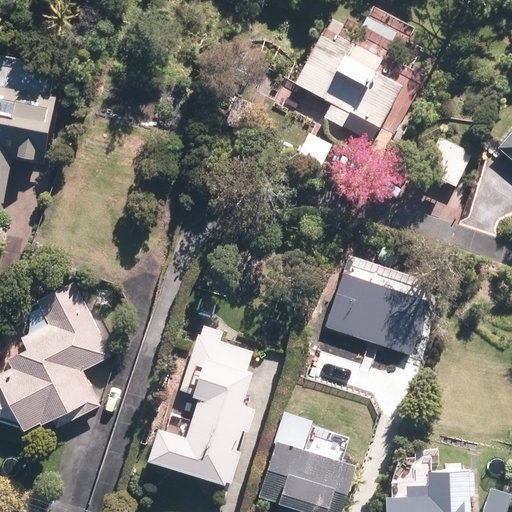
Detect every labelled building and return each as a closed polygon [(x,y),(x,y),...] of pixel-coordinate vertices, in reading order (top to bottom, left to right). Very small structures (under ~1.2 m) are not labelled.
[(382,58),(330,31),(303,82),(337,99),(329,114),(371,136),(399,84),(375,71),(382,58)] [(59,97),(0,84),(0,196),(1,197),(11,153),(46,160),(59,97)] [(470,155),(443,141),(429,167),(457,181),(470,155)] [(434,274),(351,248),(328,320),(411,347),(434,274)] [(108,354),(80,296),(51,310),(58,325),(28,339),(34,350),(14,359),(18,368),(3,375),(27,425),(56,412),(60,421),(99,402),(82,366),(108,354)] [(165,430),(156,456),(222,477),(254,373),(243,370),(249,351),(219,342),(193,439),(165,430)] [(339,511),(354,467),(283,443),(268,489),(286,495),(280,511),(321,511),(323,508),(336,511),(339,511)] [(412,498),(392,499),(392,511),(466,511),(466,472),(434,472),(435,488),(412,488),(412,498)] [(506,511),(511,496),(511,494),(494,488),(485,511),(506,511)]
